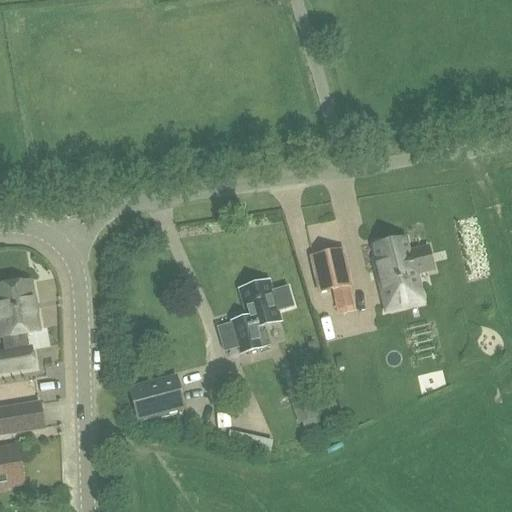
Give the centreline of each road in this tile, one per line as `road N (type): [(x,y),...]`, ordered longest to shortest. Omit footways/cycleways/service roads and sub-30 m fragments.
road 1 (unclassified): [(511,146),(138,204),(102,220),(63,255)]
road 2 (unclassified): [(91,511),(80,313),(63,255)]
road 3 (track): [(295,0),(344,172)]
